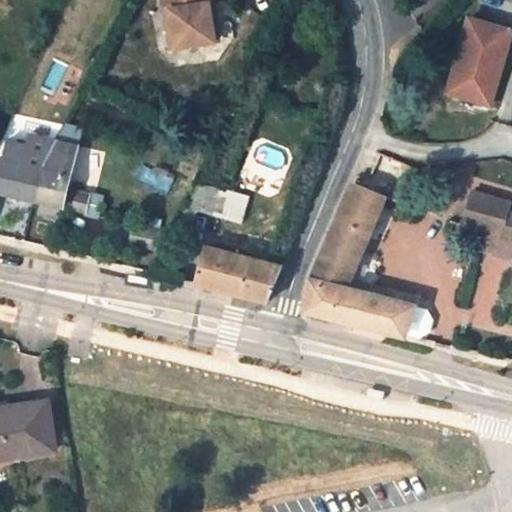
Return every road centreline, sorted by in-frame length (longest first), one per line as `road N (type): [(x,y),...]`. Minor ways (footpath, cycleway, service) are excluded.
road 1 (residential): [(354,0),(374,55),(365,133),(271,340)]
road 2 (secondary): [(271,340),(0,280)]
road 3 (secondary): [(511,397),(271,340)]
